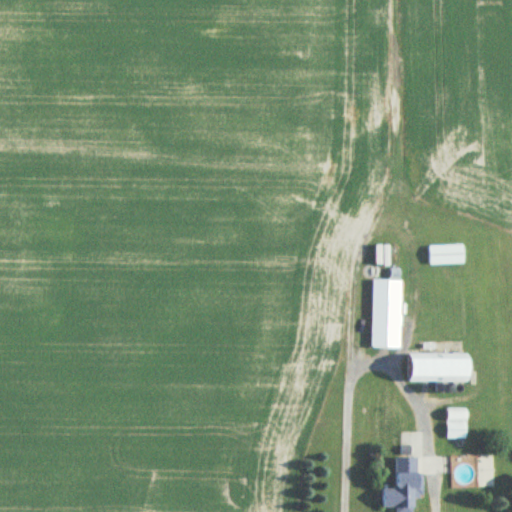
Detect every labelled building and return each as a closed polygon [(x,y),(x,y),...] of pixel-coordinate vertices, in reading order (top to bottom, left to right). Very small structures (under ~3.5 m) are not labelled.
[(426,266),(462,266),(462,247),(426,247),(426,266)] [(399,350),(399,281),(371,281),(371,350),(399,350)] [(467,356),(407,356),(407,384),(467,384),(467,356)] [(465,411),(445,410),(445,441),(465,441),(465,411)] [(412,511),(412,499),(420,499),(420,459),(394,459),(394,491),(382,491),(382,510),(394,510),(394,511),(412,511)]
